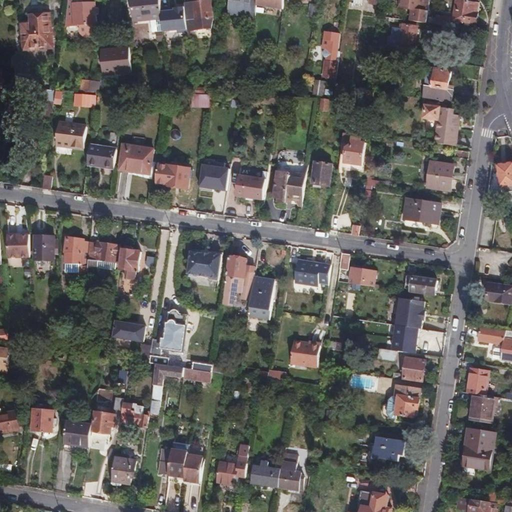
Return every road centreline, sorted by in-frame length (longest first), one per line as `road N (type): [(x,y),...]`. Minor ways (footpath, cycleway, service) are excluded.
road 1 (residential): [(0,194),(464,262)]
road 2 (residential): [(464,262),(426,511)]
road 3 (residential): [(507,101),(485,128),(464,262)]
